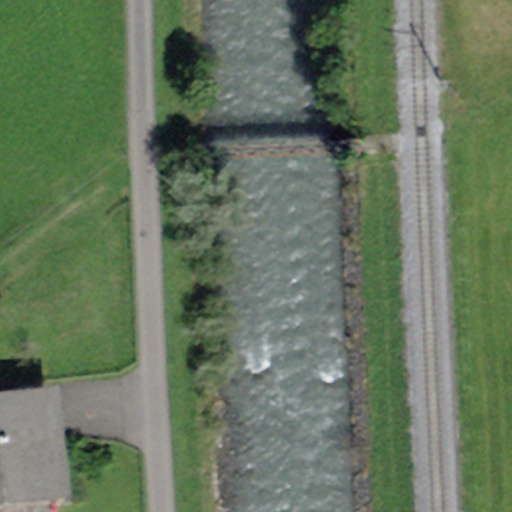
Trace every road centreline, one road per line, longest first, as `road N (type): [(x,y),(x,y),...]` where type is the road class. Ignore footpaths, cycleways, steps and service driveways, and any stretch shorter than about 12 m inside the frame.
road 1 (residential): [(165,511),(141,154)]
road 2 (unclassified): [(141,154),(140,0)]
